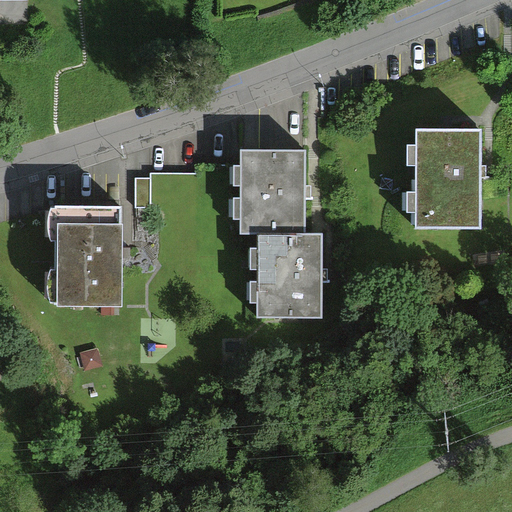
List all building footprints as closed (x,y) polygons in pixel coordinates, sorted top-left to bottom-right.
[(475,131),(410,133),(414,231),(478,228),(475,131)] [(303,151),(238,154),(241,238),(256,237),(306,235),(303,151)] [(150,205),(150,179),(138,179),(138,205),(150,205)] [(54,301),(123,302),(125,210),(55,209),(54,301)] [(306,235),(256,237),(259,322),(323,319),(320,235),(306,235)]
